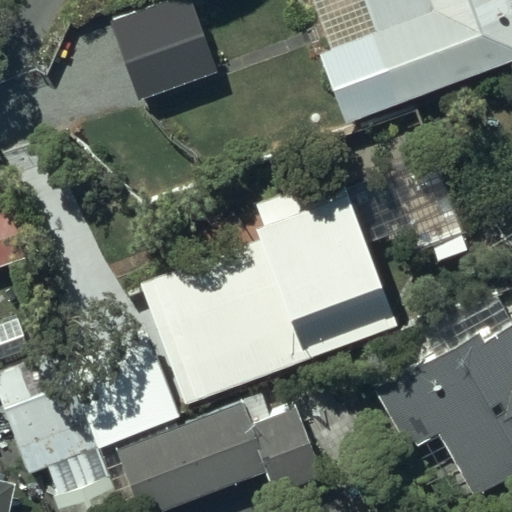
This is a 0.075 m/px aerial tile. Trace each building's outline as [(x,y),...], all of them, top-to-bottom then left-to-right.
[(150,0),(105,17),(134,93),(212,62),(188,0),(150,0)] [(337,107),(339,114),(511,47),(511,0),(309,0),(324,41),(315,44),(337,107)] [(250,234),(135,275),(180,398),(394,320),(373,260),(459,228),(432,154),(421,158),(418,151),(341,179),(336,165),(249,197),(253,207),(242,211),(250,234)] [(3,200),(0,200),(0,257),(22,249),(3,200)] [(472,323),(369,381),(402,441),(429,426),(465,490),(511,463),(511,317),(479,336),(472,323)] [(54,343),(0,363),(0,405),(22,466),(44,458),(54,485),(48,487),(56,511),(121,511),(134,507),(136,511),(260,465),(269,489),(321,469),(295,400),(265,411),(257,389),(174,420),(170,411),(175,409),(142,321),(58,353),(54,343)]
